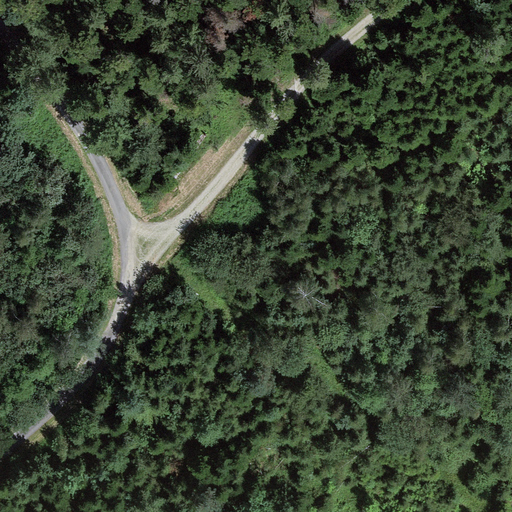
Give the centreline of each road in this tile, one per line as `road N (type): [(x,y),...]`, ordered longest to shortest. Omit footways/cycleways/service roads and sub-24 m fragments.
road 1 (track): [(398,0),(319,65),(196,210),(135,262)]
road 2 (track): [(0,28),(65,108),(112,188),(135,262)]
road 3 (track): [(0,455),(111,341),(135,262)]
